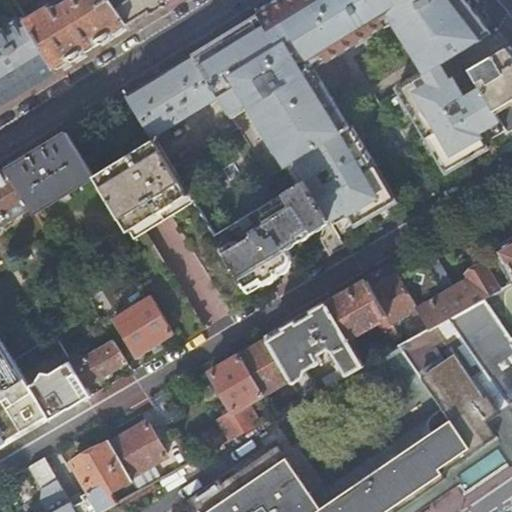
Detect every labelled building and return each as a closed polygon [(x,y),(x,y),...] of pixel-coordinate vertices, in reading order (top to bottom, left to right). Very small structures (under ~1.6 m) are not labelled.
[(30,23),(44,46),(59,70),(93,48),(130,25),(112,0),(71,0),(73,2),(69,5),(66,2),(60,6),(62,9),(59,11),(56,6),(30,23)] [(112,0),(130,25),(150,13),(168,2),(166,0),(112,0)] [(392,23),(424,75),(397,91),(446,176),(488,152),(485,146),(509,132),(483,91),(465,102),(454,83),(450,85),(440,68),(455,59),(491,37),(462,0),(285,0),(192,58),(217,100),(223,107),(226,113),(241,105),(251,107),(257,115),(253,118),(285,170),(294,165),(306,183),(333,227),(351,217),(357,228),(357,229),(396,205),(382,179),(378,182),(357,146),(361,144),(352,129),(350,130),(314,71),(316,64),(324,59),(327,63),(386,28),(383,23),(391,19),(395,19),(396,21),(392,23)] [(0,105),(27,89),(59,70),(44,46),(30,23),(26,18),(15,30),(1,38),(0,37),(0,105)] [(511,52),(509,50),(470,72),(472,75),(483,91),(510,134),(511,132),(511,52)] [(192,58),(128,98),(153,139),(217,100),(192,58)] [(455,59),(440,68),(450,85),(454,83),(465,102),(483,91),(472,75),(467,78),(455,59)] [(238,129),(233,150),(250,154),(252,144),(254,145),(257,133),(238,129)] [(68,134),(8,171),(33,211),(36,215),(95,179),(68,134)] [(155,142),(95,179),(127,229),(164,207),(172,219),(233,315),(255,302),(250,294),(223,250),(215,238),(172,168),(155,142)] [(0,175),(0,230),(33,211),(8,171),(0,175)] [(234,243),(223,250),(250,294),(290,271),(289,270),(292,264),(292,260),(292,257),(288,249),(323,228),(324,233),(322,239),(321,241),(331,257),(347,248),(306,183),(261,210),(270,226),(257,234),(259,238),(243,245),(234,243)] [(127,229),(140,251),(152,244),(146,234),(172,219),(164,207),(127,229)] [(57,248),(49,237),(33,248),(40,259),(57,248)] [(511,242),(497,251),(511,278),(511,242)] [(175,336),(181,345),(206,331),(152,244),(140,251),(128,259),(152,297),(175,336)] [(433,329),(450,319),(483,301),(501,291),(485,266),(468,276),(470,280),(468,281),(465,276),(453,283),(436,254),(423,261),(416,247),(392,262),(399,275),(398,276),(433,329)] [(406,344),(433,329),(398,276),(373,290),(406,344)] [(402,346),(406,344),(373,290),(368,282),(329,304),(351,340),(379,323),(390,340),(393,338),(395,341),(385,347),(388,354),(402,346)] [(175,336),(152,297),(114,320),(138,358),(175,336)] [(483,301),(450,319),(511,407),(511,338),(510,340),(483,301)] [(294,379),(306,399),(321,391),(309,370),(325,360),(322,354),(326,352),(329,358),(332,356),(345,378),(367,366),(351,340),(329,304),(270,339),(294,379)] [(511,407),(450,319),(433,329),(406,344),(402,346),(452,421),(323,510),(280,447),(222,485),(221,482),(191,501),(198,511),(420,511),(460,485),(455,478),(501,446),(511,462),(511,407)] [(0,450),(51,421),(23,375),(14,361),(6,348),(0,337),(0,450)] [(241,355),(265,395),(294,379),(270,339),(241,355)] [(6,348),(14,361),(23,356),(15,342),(6,348)] [(70,360),(87,388),(128,364),(115,342),(85,359),(84,357),(77,355),(70,360)] [(46,348),(34,355),(40,365),(41,367),(53,360),(46,348)] [(14,361),(23,375),(40,365),(34,355),(32,351),(23,356),(14,361)] [(224,419),(235,438),(262,423),(251,404),(265,395),(241,355),(211,373),(236,413),(224,419)] [(85,389),(70,362),(34,384),(49,410),(85,389)] [(146,422),(112,442),(133,478),(167,457),(146,422)] [(75,508),(77,511),(101,511),(120,502),(114,493),(134,481),(133,478),(112,442),(74,465),(93,497),(75,508)] [(46,458),(30,467),(43,488),(59,480),(46,458)] [(54,511),(77,511),(75,508),(72,502),(54,511)]
